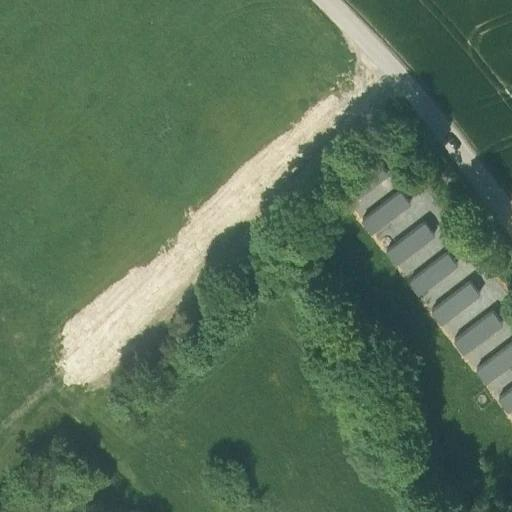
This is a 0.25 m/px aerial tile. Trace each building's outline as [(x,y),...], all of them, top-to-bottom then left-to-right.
[(339,188),(349,201),(388,172),(378,159),(339,188)] [(400,189),(362,218),(372,230),(410,201),(400,189)] [(424,220),(386,249),(396,262),(434,233),(424,220)] [(447,250),(409,279),(419,292),(457,263),(447,250)] [(470,279),(431,309),(441,321),(479,292),(470,279)] [(492,309),(454,338),(464,351),(502,322),(492,309)] [(511,340),(476,368),(486,380),(511,360),(511,340)] [(511,386),(498,396),(508,409),(511,406),(511,386)]
